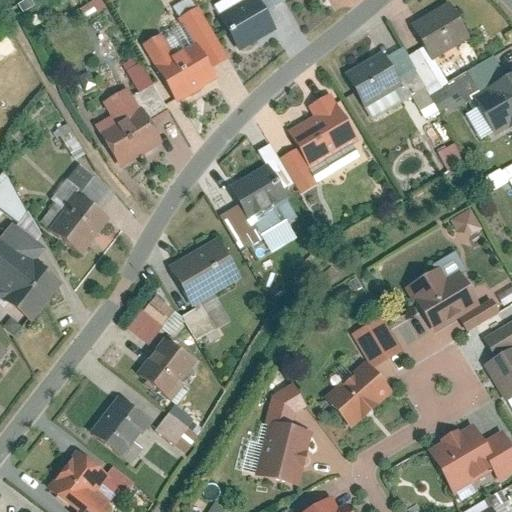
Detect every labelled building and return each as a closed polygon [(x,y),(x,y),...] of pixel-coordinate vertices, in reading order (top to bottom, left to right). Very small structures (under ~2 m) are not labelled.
[(183,0),(170,7),(175,16),(192,7),(187,0),(183,0)] [(246,0),(215,18),(232,50),(276,22),(264,0),(246,0)] [(415,25),(432,55),(469,33),(451,3),(415,25)] [(156,30),(135,42),(166,99),(215,72),(202,48),(175,63),(156,30)] [(511,71),(508,74),(490,47),(443,79),(460,103),(486,85),(511,121),(511,120),(511,71)] [(347,73),(365,102),(401,81),(384,51),(347,73)] [(135,94),(151,85),(135,56),(119,65),(135,94)] [(287,135),(305,166),(350,139),(332,110),(287,135)] [(111,161),(155,139),(141,114),(97,135),(111,161)] [(436,151),(443,173),(462,167),(455,145),(436,151)] [(42,235),(68,258),(110,196),(75,170),(47,208),(59,216),(42,235)] [(266,173),(230,191),(239,212),(223,223),(234,245),(243,241),(248,250),(262,244),(253,227),(288,206),(266,173)] [(468,209),(448,221),(458,241),(479,230),(468,209)] [(0,299),(0,307),(26,327),(56,287),(27,265),(37,252),(6,230),(0,238),(0,283),(8,289),(0,299)] [(214,238),(175,262),(166,267),(190,306),(176,312),(189,331),(225,311),(211,290),(238,278),(214,238)] [(429,274),(406,289),(434,333),(458,318),(467,333),(496,314),(484,295),(468,305),(456,287),(443,296),(429,274)] [(511,287),(509,283),(493,292),(501,306),(511,299),(511,287)] [(368,368),(322,400),(345,433),(391,400),(371,371),(400,350),(376,317),(346,338),(368,368)] [(500,363),(485,372),(501,400),(511,393),(511,356),(511,355),(511,333),(490,346),(500,363)] [(134,375),(160,396),(185,359),(157,341),(134,375)] [(264,393),(244,480),(286,490),(299,435),(282,431),(289,399),(264,393)] [(89,437),(115,454),(137,421),(111,404),(89,437)] [(196,441),(164,417),(153,434),(183,457),(196,441)] [(480,427),(424,460),(443,494),(486,469),(494,482),(511,471),(511,456),(503,441),(492,447),(480,427)] [(105,478),(75,455),(44,491),(67,511),(94,511),(83,502),(105,478)] [(496,511),(500,510),(494,500),(473,511),(496,511)] [(225,511),(213,503),(206,511),(225,511)]
